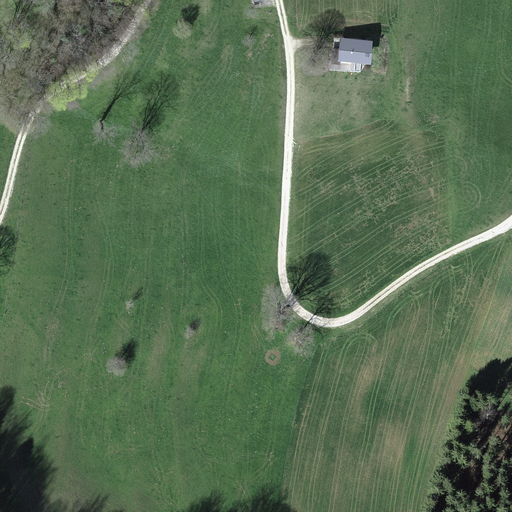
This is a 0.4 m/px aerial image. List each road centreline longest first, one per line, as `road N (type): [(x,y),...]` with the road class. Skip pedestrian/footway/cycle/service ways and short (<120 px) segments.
road 1 (track): [(278,0),(290,66),(281,264),(286,291),(302,312),(340,321),(435,258),(511,220)]
road 2 (track): [(0,216),(35,107),(111,54),(146,0)]
